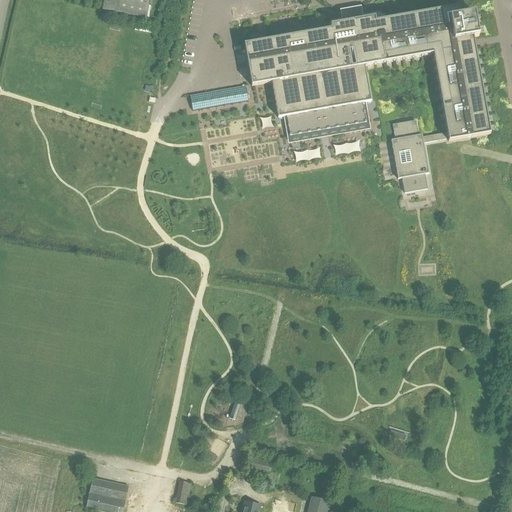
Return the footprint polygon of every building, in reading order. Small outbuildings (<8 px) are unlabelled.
[(104,0),(103,10),(145,19),(149,0),(104,0)] [(244,48),(252,88),(270,84),(276,120),(287,118),(290,136),(367,122),(364,104),(373,102),(366,66),(429,55),(444,133),(422,137),(421,133),(417,133),(416,124),(390,128),(392,138),(386,139),(394,182),(399,181),(402,194),(427,189),(425,177),(430,176),(425,148),(445,144),(446,146),(490,138),(472,36),(476,35),(472,17),(461,19),(459,8),(373,24),(372,18),(361,20),(360,15),(340,19),(341,24),(330,26),(331,32),(244,48)] [(245,86),(189,96),(191,110),(247,100),(245,86)] [(331,480),(322,478),(320,487),(329,490),(331,480)] [(92,479),(86,509),(101,511),(123,511),(129,487),(92,479)] [(180,482),(175,503),(186,506),(191,484),(180,482)] [(329,511),(331,503),(312,498),(308,511),(329,511)] [(259,511),(261,505),(244,501),(242,508),(242,507),(240,511),(259,511)]
